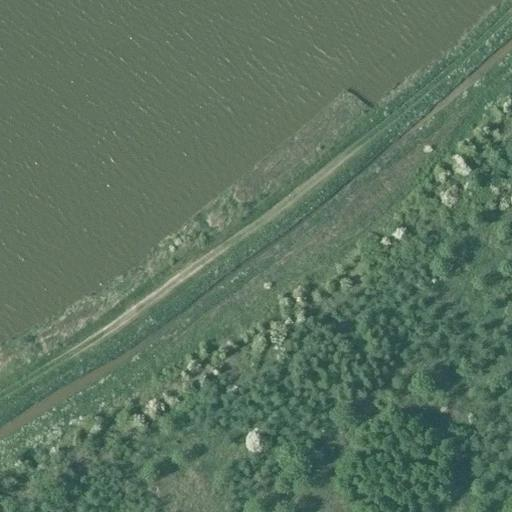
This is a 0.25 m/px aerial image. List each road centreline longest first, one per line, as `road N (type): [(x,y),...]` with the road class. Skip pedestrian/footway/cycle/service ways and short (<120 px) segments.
road 1 (track): [(0,401),(61,367),(325,172),(511,15)]
road 2 (track): [(511,75),(184,341),(107,398),(0,460)]
